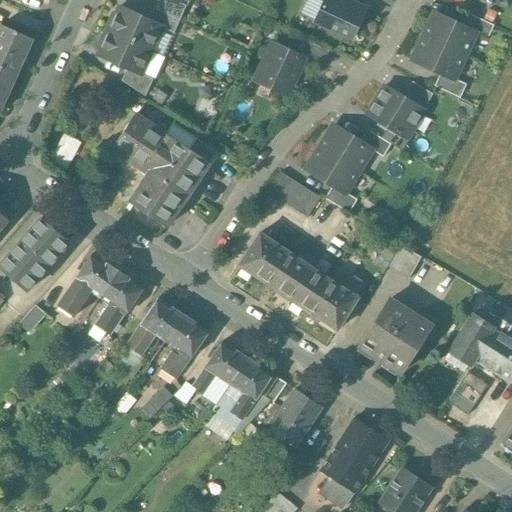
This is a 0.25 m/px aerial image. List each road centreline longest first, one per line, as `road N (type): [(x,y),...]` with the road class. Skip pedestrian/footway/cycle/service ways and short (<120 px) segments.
road 1 (residential): [(183,275),(511,490)]
road 2 (residential): [(408,0),(394,33),(261,160),(183,275)]
road 3 (residential): [(7,165),(183,275)]
road 4 (residential): [(85,0),(7,165)]
